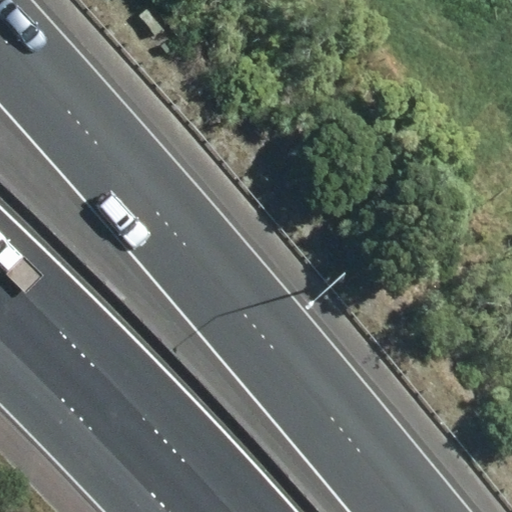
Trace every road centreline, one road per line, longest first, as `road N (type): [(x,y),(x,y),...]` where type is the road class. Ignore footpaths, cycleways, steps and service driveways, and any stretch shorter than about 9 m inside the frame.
road 1 (motorway): [(0,30),(444,511)]
road 2 (motorway): [(231,511),(0,272)]
